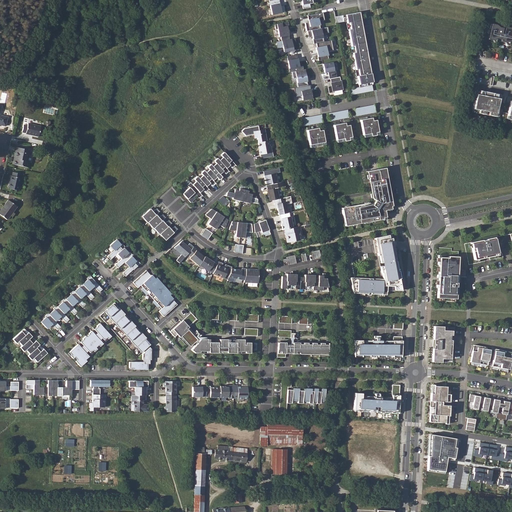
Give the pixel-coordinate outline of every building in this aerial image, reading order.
[(268,0),(271,14),(284,12),(283,5),(280,6),(278,0),(268,0)] [(300,0),(303,9),(310,7),(309,4),(312,3),(311,0),(300,0)] [(322,13),(307,16),(308,20),(309,20),(310,22),(304,23),(306,31),(307,31),(308,37),(312,37),(313,44),(318,43),(319,47),(315,48),(316,51),(318,51),(319,56),(317,57),(318,60),(328,58),(326,51),(332,50),(330,40),(323,42),(321,34),(328,32),(326,27),(319,28),(318,21),(323,20),(322,13)] [(359,85),(371,82),(369,74),(367,74),(366,68),(368,68),(365,50),(363,51),(362,45),(364,45),(361,27),(359,14),(346,16),(347,24),(349,24),(350,29),(348,29),(351,46),(354,46),(355,52),(353,53),(356,70),(358,69),(359,76),(357,76),(359,85)] [(287,22),(274,24),(275,29),(277,29),(278,36),(280,36),(283,52),(293,50),(292,45),(296,45),(294,38),(289,39),(287,27),(288,27),(287,22)] [(490,28),(488,39),(492,40),(497,38),(501,40),(502,41),(505,42),(510,41),(511,41),(511,30),(511,28),(505,27),(502,33),(501,33),(502,27),(498,27),(496,25),(491,24),(490,28)] [(296,54),(286,56),(289,68),(299,67),(296,54)] [(332,62),(322,64),(324,72),(327,72),(329,79),(332,78),(333,82),(330,83),(330,85),(327,86),(328,93),(332,92),(332,91),(341,89),(339,77),(336,77),(335,71),(333,71),(332,62)] [(305,69),(291,72),(293,78),(296,77),(297,87),(293,88),(295,97),(301,96),(302,100),(312,98),(309,85),(307,85),(305,69)] [(478,95),(475,111),(481,112),(481,115),(487,116),(487,113),(491,113),(490,116),(498,118),(502,100),(501,100),(502,96),(482,92),(481,96),(478,95)] [(374,104),(355,108),(356,116),(376,112),(374,104)] [(347,109),(329,113),(331,121),(349,117),(347,109)] [(321,114),(299,118),(301,126),(323,122),(321,114)] [(360,120),(363,135),(370,133),(371,136),(375,135),(375,132),(378,132),(376,123),(369,125),(368,118),(360,120)] [(24,125),(22,132),(25,133),(38,137),(40,127),(28,123),(27,125),(24,125)] [(333,125),(336,140),(343,138),(344,141),(349,140),(348,138),(351,137),(349,129),(342,130),(341,123),(333,125)] [(244,129),(241,131),(245,136),(253,134),(254,138),(257,138),(258,142),(266,141),(264,129),(259,130),(258,126),(244,129)] [(307,130),(309,145),(317,143),(317,146),(322,145),(321,143),(324,142),(323,134),(315,135),(314,128),(307,130)] [(268,140),(258,142),(259,150),(259,155),(260,155),(261,159),(273,156),(272,152),(271,152),(270,146),(269,146),(268,140)] [(16,151),(13,164),(28,168),(30,162),(27,161),(30,150),(16,147),(15,151),(16,151)] [(222,157),(219,160),(226,168),(230,165),(232,167),(235,165),(223,152),(220,155),(222,157)] [(216,163),(212,166),(220,174),(223,171),(226,174),(229,171),(226,168),(219,160),(217,158),(214,161),(216,163)] [(209,169),(206,172),(213,180),(216,177),(219,180),(222,177),(220,174),(212,166),(210,164),(207,167),(209,169)] [(278,168),(263,172),(266,185),(274,184),(276,183),(277,183),(275,173),(279,173),(278,168)] [(342,210),(344,224),(355,222),(356,224),(359,223),(359,222),(385,217),(384,211),(390,209),(390,206),(392,205),(390,194),(388,194),(386,183),(388,183),(387,179),(385,179),(383,168),(368,171),(373,200),(375,200),(372,205),(370,204),(342,210)] [(202,175),(199,178),(206,186),(210,183),(212,186),(215,183),(213,180),(206,172),(204,170),(200,173),(202,175)] [(10,175),(8,188),(18,190),(21,178),(20,177),(20,174),(13,172),(12,176),(10,175)] [(196,181),(192,184),(199,192),(203,189),(205,192),(209,189),(206,186),(199,178),(197,176),(194,179),(196,181)] [(189,187),(182,193),(187,199),(194,193),(199,198),(202,195),(199,192),(192,184),(190,182),(187,185),(189,187)] [(274,188),(270,189),(272,200),(279,199),(276,183),(274,184),(274,188)] [(241,201),(243,190),(239,189),(238,191),(234,190),(233,193),(227,191),(226,193),(225,196),(232,198),(232,199),(241,201)] [(248,191),(243,190),(241,201),(249,203),(250,202),(257,203),(258,200),(257,199),(251,197),(252,194),(247,193),(248,191)] [(273,200),(274,205),(276,204),(278,215),(279,215),(288,213),(286,204),(291,203),(290,196),(279,199),(273,200)] [(8,200),(0,210),(0,214),(7,220),(17,206),(8,200)] [(148,222),(156,215),(158,213),(155,209),(152,212),(150,209),(141,216),(146,222),(147,221),(148,222)] [(207,224),(211,227),(220,214),(212,209),(205,215),(211,219),(207,224)] [(289,216),(288,213),(279,215),(280,219),(281,219),(282,224),(281,224),(282,230),(292,228),(290,216),(289,216)] [(228,220),(220,214),(211,227),(215,229),(218,224),(224,228),(228,220)] [(154,228),(162,221),(164,218),(161,215),(159,218),(156,215),(148,222),(147,223),(152,228),(153,227),(154,228)] [(265,220),(253,224),(255,233),(261,231),(263,237),(270,234),(265,220)] [(159,233),(159,234),(168,226),(170,224),(167,221),(165,224),(162,221),(154,228),(153,228),(158,234),(159,233)] [(241,223),(232,221),(228,230),(236,231),(235,237),(240,237),(241,223)] [(251,224),(241,223),(240,237),(244,238),(245,232),(252,233),(251,224)] [(170,229),(168,226),(159,234),(165,241),(176,230),(173,227),(170,229)] [(300,236),(298,227),(292,228),(283,230),(284,235),(285,234),(286,237),(285,237),(286,243),(294,241),(294,242),(299,241),(298,237),(300,236)] [(383,279),(350,278),(353,293),(386,295),(386,286),(393,286),(394,290),(401,291),(396,261),(395,261),(394,258),(395,258),(391,234),(374,238),(377,256),(378,256),(380,263),(382,262),(383,266),(380,266),(383,279)] [(482,240),(470,242),(474,260),(498,255),(494,237),(486,239),(482,240)] [(119,246),(114,241),(108,247),(112,252),(105,258),(108,261),(116,255),(120,260),(113,266),(116,270),(123,263),(127,268),(120,275),(123,278),(138,265),(135,262),(134,263),(129,258),(130,257),(127,253),(126,254),(122,249),(123,248),(120,245),(119,246)] [(193,247),(189,243),(187,246),(181,241),(174,248),(185,257),(187,254),(193,247)] [(197,250),(193,247),(187,254),(190,257),(189,258),(198,266),(199,265),(204,256),(199,251),(198,252),(196,250),(197,250)] [(319,250),(311,251),(313,260),(321,258),(319,250)] [(296,263),(294,255),(286,257),(286,258),(282,259),(283,262),(287,262),(288,265),(296,263)] [(204,256),(199,265),(208,271),(208,270),(212,273),(216,265),(213,263),(213,262),(204,256)] [(447,258),(439,257),(437,298),(456,299),(456,286),(456,283),(458,256),(447,256),(447,258)] [(232,267),(218,261),(216,265),(212,273),(212,274),(227,280),(231,268),(232,267)] [(244,280),(246,269),(242,268),(241,270),(231,268),(227,280),(227,281),(234,282),(234,278),(244,280)] [(173,298),(174,297),(153,274),(152,274),(147,269),(134,281),(139,287),(142,284),(144,287),(143,288),(148,294),(149,293),(155,299),(154,301),(159,306),(160,305),(163,307),(160,310),(165,315),(178,303),(173,298)] [(250,269),(246,269),(244,280),(243,282),(257,284),(258,271),(253,270),(253,271),(251,271),(250,269)] [(281,276),(281,288),(328,291),(325,278),(322,278),(322,275),(318,275),(318,278),(314,278),(314,275),(304,275),(304,277),(296,277),(296,274),(286,274),(286,276),(281,276)] [(102,289),(89,275),(86,278),(87,280),(82,284),(81,283),(78,286),(79,287),(74,292),(73,291),(69,293),(70,295),(65,299),(64,298),(61,301),(62,302),(57,307),(56,306),(53,309),(54,310),(49,314),(48,313),(45,316),(45,317),(40,322),(46,328),(51,323),(57,330),(60,327),(54,320),(59,316),(66,323),(69,320),(62,313),(67,308),(74,315),(77,312),(71,305),(76,300),(82,308),(85,305),(79,297),(84,293),(90,300),(94,297),(87,290),(92,285),(99,292),(102,289)] [(99,316),(135,356),(149,344),(148,343),(149,341),(114,302),(99,316)] [(196,319),(190,313),(182,320),(188,327),(196,319)] [(195,337),(180,321),(168,331),(174,337),(177,335),(179,337),(180,337),(189,346),(193,342),(191,340),(195,337)] [(98,324),(95,327),(95,328),(93,330),(102,341),(105,338),(107,340),(110,337),(98,324)] [(443,327),(433,326),(433,339),(433,349),(434,349),(434,354),(432,354),(432,362),(444,363),(444,359),(450,359),(450,354),(449,354),(449,345),(451,345),(451,340),(450,340),(450,335),(451,335),(452,331),(446,330),(443,330),(443,327)] [(23,329),(12,339),(16,343),(18,342),(22,346),(30,338),(32,336),(28,332),(27,334),(23,329)] [(102,344),(90,331),(87,334),(88,335),(85,337),(84,337),(81,339),(82,340),(79,343),(89,353),(92,350),(93,352),(96,349),(95,348),(97,345),(99,347),(102,344)] [(402,337),(392,337),(392,344),(362,344),(362,340),(354,340),(354,355),(401,355),(402,337)] [(22,346),(20,348),(24,352),(26,350),(29,354),(38,346),(39,345),(36,341),(34,342),(30,338),(22,346)] [(207,339),(200,339),(190,350),(193,353),(199,353),(199,351),(202,351),(202,353),(204,353),(204,351),(208,351),(208,353),(217,353),(217,351),(221,352),(221,353),(223,353),(223,352),(226,352),(226,353),(236,353),(236,352),(239,352),(239,353),(242,353),(242,352),(245,352),(245,353),(250,353),(250,343),(245,343),(245,345),(243,345),(244,339),(236,339),(236,342),(232,342),(233,340),(229,340),(228,343),(227,343),(227,340),(219,340),(219,345),(218,345),(218,343),(208,342),(208,345),(207,345),(207,339)] [(285,342),(277,342),(277,357),(285,357),(285,353),(292,353),(292,354),(328,354),(328,345),(324,345),(324,343),(319,343),(319,344),(316,344),(316,343),(311,343),(311,344),(307,344),(307,343),(303,343),(303,344),(299,344),(299,342),(292,342),(292,346),(285,346),(285,342)] [(88,356),(77,344),(69,352),(71,355),(70,356),(72,358),(74,357),(76,359),(75,361),(80,366),(86,361),(85,359),(88,356)] [(486,347),(473,345),(472,354),(470,362),(487,365),(490,350),(486,349),(486,347)] [(29,354),(27,356),(31,360),(33,358),(37,362),(47,353),(43,349),(42,350),(38,346),(29,354)] [(142,353),(142,359),(150,359),(150,349),(149,347),(142,353)] [(511,352),(495,349),(491,366),(508,369),(511,352)] [(39,380),(26,380),(26,389),(33,389),(33,395),(43,395),(43,396),(61,396),(61,395),(71,395),(71,389),(79,389),(79,381),(66,380),(66,387),(57,387),(57,380),(47,380),(47,387),(39,387),(39,380)] [(92,388),(92,394),(100,395),(100,388),(98,388),(98,387),(109,387),(109,380),(90,380),(90,386),(93,386),(93,388),(92,388)] [(148,381),(129,381),(129,387),(135,387),(135,395),(145,395),(145,386),(148,386),(148,381)] [(175,381),(163,381),(163,387),(165,387),(165,395),(175,396),(175,381)] [(18,382),(10,382),(10,390),(18,390),(18,382)] [(291,383),(280,383),(280,387),(280,401),(279,401),(278,413),(286,414),(286,403),(291,403),(292,399),(297,399),(297,403),(302,403),(302,400),(308,400),(308,403),(312,403),(312,401),(316,402),(316,403),(320,403),(320,400),(324,400),(325,389),(321,389),(321,391),(317,391),(317,389),(314,389),(313,391),(311,391),(311,393),(309,393),(309,391),(307,391),(307,389),(304,388),(303,390),(298,390),(298,393),(296,393),(296,390),(296,388),(292,388),(292,390),(287,389),(287,387),(290,387),(291,383)] [(242,387),(233,387),(233,398),(237,398),(237,401),(242,401),(243,400),(243,399),(247,399),(247,385),(242,385),(242,387)] [(399,385),(392,385),(391,400),(362,399),(362,393),(355,393),(354,410),(357,410),(357,411),(361,412),(361,410),(368,411),(368,412),(372,412),(372,411),(379,411),(379,412),(383,413),(383,418),(398,419),(399,385)] [(201,387),(192,387),(192,397),(206,397),(206,386),(201,386),(201,387)] [(210,386),(206,386),(206,397),(219,398),(219,388),(213,388),(213,389),(210,389),(210,386)] [(225,386),(219,386),(219,388),(219,398),(228,397),(228,398),(233,398),(233,387),(229,387),(225,387),(225,386)] [(445,402),(445,394),(446,387),(433,386),(433,393),(430,393),(430,401),(431,401),(430,407),(433,407),(433,414),(429,414),(429,422),(445,423),(446,415),(448,415),(449,405),(445,405),(445,402)] [(100,395),(92,394),(92,403),(90,403),(90,411),(96,411),(96,407),(104,407),(104,404),(105,403),(105,395),(100,395)] [(511,401),(509,401),(509,402),(504,401),(504,400),(499,400),(494,399),(490,398),(489,398),(484,398),(484,397),(480,396),(480,397),(475,396),(475,395),(470,394),(469,401),(473,402),(472,408),(477,409),(478,403),(483,404),(482,410),(487,411),(488,405),(492,406),(491,412),(497,413),(498,407),(502,408),(501,414),(507,415),(508,409),(511,409),(511,416),(511,415),(511,401)] [(145,395),(131,395),(131,405),(134,405),(134,411),(148,411),(148,405),(145,404),(145,395)] [(175,396),(165,395),(165,406),(164,406),(164,412),(175,412),(175,396)] [(18,399),(10,399),(9,408),(18,408),(18,399)] [(475,419),(467,418),(466,430),(473,431),(475,419)] [(431,433),(426,471),(444,474),(446,457),(454,459),(457,438),(431,433)] [(487,455),(488,444),(479,442),(478,450),(475,449),(474,455),(481,457),(481,454),(487,455)] [(500,445),(488,444),(487,455),(491,455),(491,458),(499,459),(500,453),(500,445)] [(204,447),(194,446),(193,453),(196,453),(195,475),(195,483),(195,485),(204,486),(204,470),(205,453),(211,454),(211,449),(204,449),(204,447)] [(228,451),(228,447),(218,446),(217,450),(215,449),(214,458),(245,461),(247,449),(234,447),(234,448),(231,447),(231,451),(228,451)] [(511,459),(511,458),(511,447),(506,447),(505,454),(500,453),(499,459),(507,461),(507,458),(511,459)] [(272,448),(271,474),(290,475),(291,449),(272,448)] [(481,479),(483,468),(475,467),(473,474),(470,474),(469,480),(476,481),(476,479),(481,479)] [(492,469),(483,468),(481,479),(486,480),(485,483),(492,484),(494,477),(490,477),(492,469)] [(509,484),(511,473),(503,472),(502,479),(498,479),(497,485),(504,486),(505,484),(509,484)] [(186,507),(186,511),(194,511),(193,511),(202,511),(204,486),(195,485),(194,507),(186,507)]
